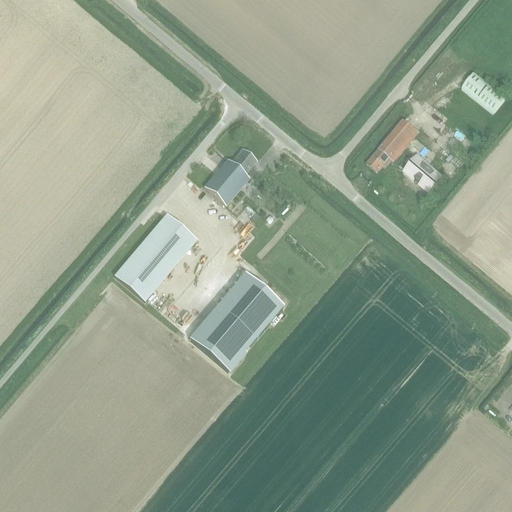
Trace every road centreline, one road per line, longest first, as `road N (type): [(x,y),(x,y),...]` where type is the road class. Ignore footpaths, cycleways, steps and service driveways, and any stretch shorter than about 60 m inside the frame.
road 1 (unclassified): [(0,386),(239,104)]
road 2 (unclassified): [(511,327),(327,173)]
road 3 (unclassified): [(327,173),(474,0)]
road 4 (unclassified): [(239,104),(115,0)]
